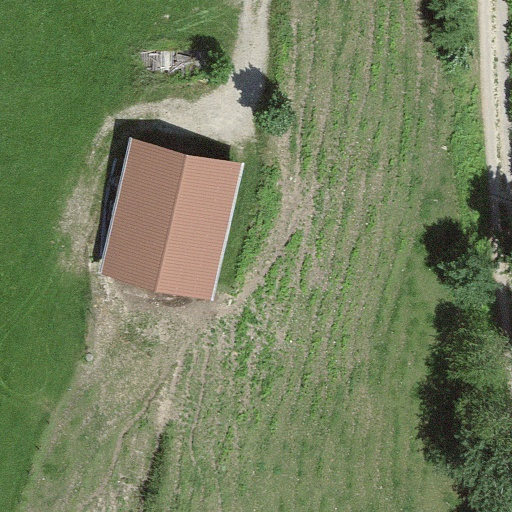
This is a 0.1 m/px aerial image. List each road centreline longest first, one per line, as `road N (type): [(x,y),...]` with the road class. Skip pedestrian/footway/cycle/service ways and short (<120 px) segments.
road 1 (track): [(511,292),(486,0)]
road 2 (track): [(252,121),(261,0)]
